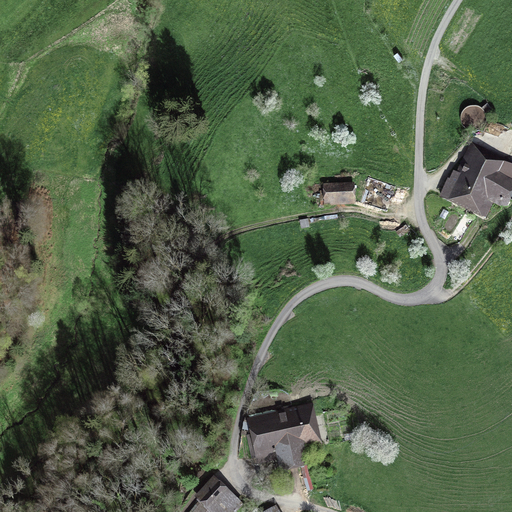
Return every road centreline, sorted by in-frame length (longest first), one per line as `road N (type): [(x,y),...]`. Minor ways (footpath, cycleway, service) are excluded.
road 1 (track): [(0,494),(96,409),(164,321),(196,256),(237,231),(338,208),(422,220)]
road 2 (track): [(0,282),(12,242),(24,276),(0,357)]
